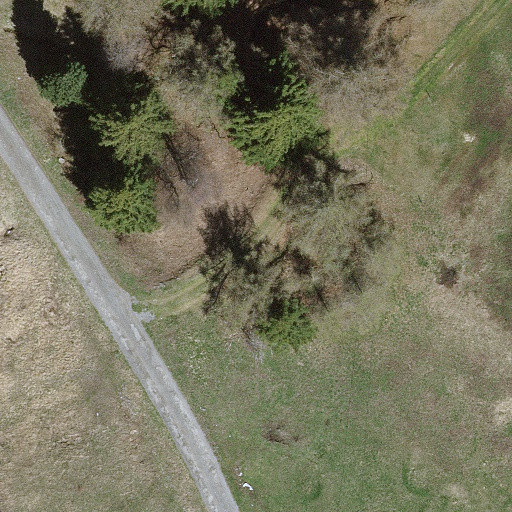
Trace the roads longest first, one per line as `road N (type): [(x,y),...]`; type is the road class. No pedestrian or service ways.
road 1 (track): [(495,0),(459,46),(334,141),(198,303),(105,315)]
road 2 (track): [(0,151),(66,246),(209,511)]
